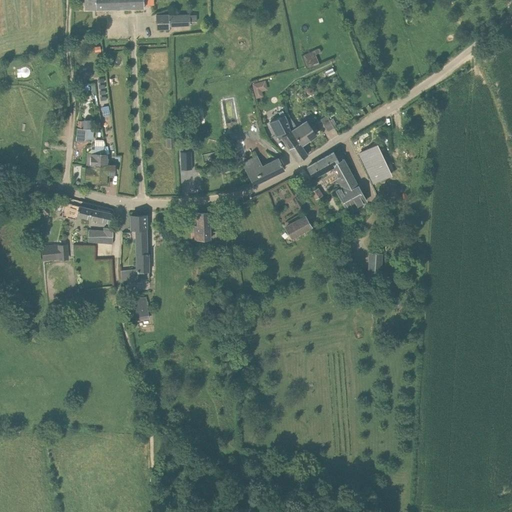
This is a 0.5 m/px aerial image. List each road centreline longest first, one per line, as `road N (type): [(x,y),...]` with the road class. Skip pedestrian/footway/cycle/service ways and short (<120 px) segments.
road 1 (unclassified): [(66,190),(130,204),(253,190),(393,105),(511,18)]
road 2 (track): [(368,511),(321,487),(242,493),(184,449),(150,436)]
road 3 (track): [(117,202),(119,306),(150,436)]
road 4 (track): [(69,146),(68,0)]
